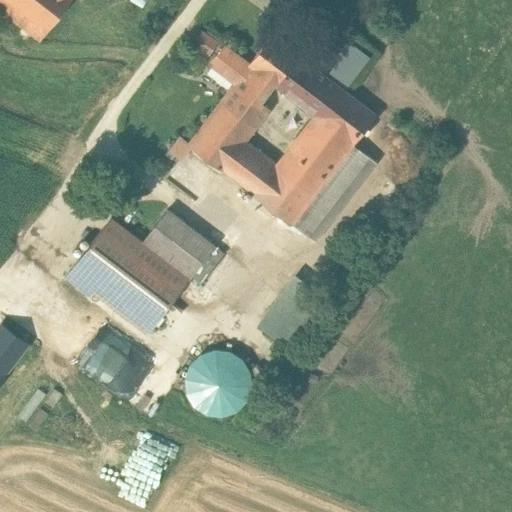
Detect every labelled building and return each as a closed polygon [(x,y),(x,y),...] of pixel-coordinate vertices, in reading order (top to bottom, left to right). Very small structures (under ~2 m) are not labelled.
[(0,0),(0,11),(40,41),(69,0),(0,0)] [(308,62),(272,34),(249,64),(224,45),(210,63),(236,83),(256,98),(270,79),(285,91),(308,62)] [(365,61),(348,48),(333,66),(351,79),(365,61)] [(376,114),(308,62),(285,91),(352,143),(353,143),(376,114)] [(190,144),(189,145),(191,146),(222,170),(223,168),(245,140),(268,109),(255,99),(256,98),(236,83),(190,144)] [(255,192),(254,194),(291,223),(352,143),(315,114),(277,164),(255,192)] [(181,137),(170,151),(181,159),(191,146),(189,145),(190,144),(181,137)] [(277,164),(245,140),(223,168),(255,192),(277,164)] [(352,143),(291,223),(315,241),(376,161),(353,143),(352,143)] [(215,245),(167,208),(143,240),(190,277),(215,245)] [(143,240),(111,216),(64,276),(90,296),(94,291),(148,332),(190,277),(143,240)] [(200,279),(232,245),(236,249),(242,243),(223,225),(212,237),(220,245),(193,273),(200,279)] [(292,346),(327,294),(293,272),(259,324),(292,346)] [(0,373),(24,341),(1,324),(0,324),(0,373)] [(99,335),(81,362),(119,387),(137,360),(99,335)] [(247,393),(249,380),(246,368),(239,357),(229,350),(216,348),(204,351),(193,358),(186,368),(184,381),(186,393),(194,404),(204,411),(217,413),(229,410),(240,403),(247,393)]
